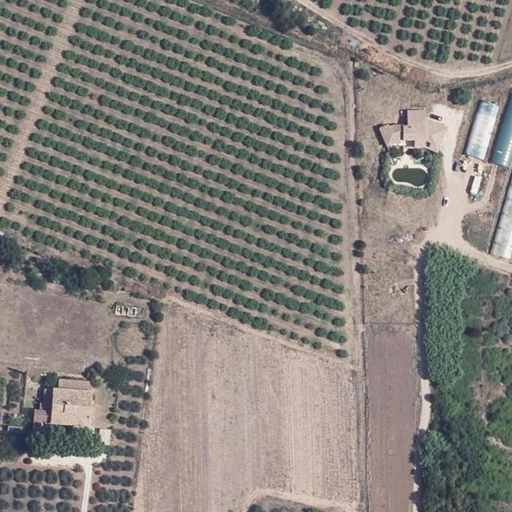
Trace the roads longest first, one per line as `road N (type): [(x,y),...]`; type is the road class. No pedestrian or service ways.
road 1 (track): [(511,64),(468,74),(417,66),(301,0)]
road 2 (track): [(358,511),(353,373)]
